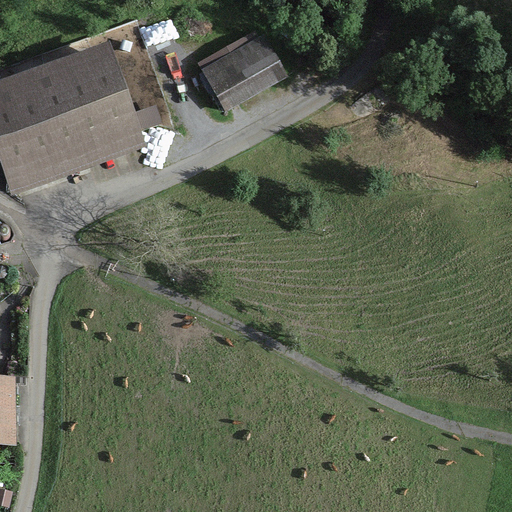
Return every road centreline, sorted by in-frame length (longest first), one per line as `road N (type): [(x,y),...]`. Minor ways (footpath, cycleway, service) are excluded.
road 1 (track): [(387,0),(377,42),(341,85),(51,237),(22,511)]
road 2 (track): [(511,440),(437,425),(0,206)]
